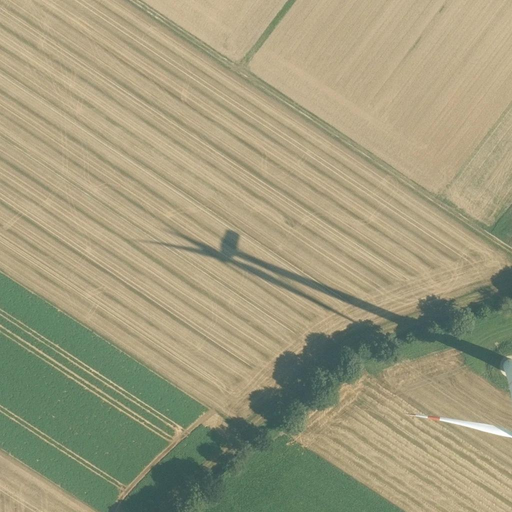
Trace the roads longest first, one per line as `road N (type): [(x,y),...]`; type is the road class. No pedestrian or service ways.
road 1 (track): [(511,249),(134,0)]
road 2 (track): [(158,511),(345,346),(511,286)]
